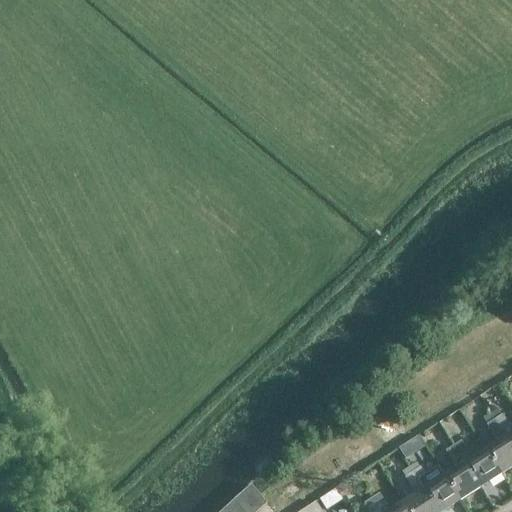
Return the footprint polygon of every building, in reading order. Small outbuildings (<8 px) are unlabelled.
[(511,423),(508,426),(502,416),(494,421),(511,449),(511,423)] [(500,476),(511,467),(511,449),(494,421),(486,426),(497,442),(484,451),(500,476)] [(500,476),(484,451),(471,459),(460,442),(453,447),(480,489),(500,476)] [(459,502),(480,489),(453,447),(446,452),(456,468),(443,477),(459,502)] [(443,477),(437,468),(425,476),(420,468),(411,474),(436,511),(443,511),(459,502),(443,477)] [(407,511),(436,511),(411,474),(405,478),(415,495),(402,503),(407,511)] [(242,494),(257,511),(266,504),(260,498),(250,487),(242,494)] [(234,502),(242,511),(257,511),(242,494),(234,502)] [(407,511),(402,503),(390,511),(379,495),(371,500),(378,511),(407,511)] [(378,511),(371,500),(364,504),(368,511),(378,511)] [(225,509),(228,511),(242,511),(234,502),(225,509)]
